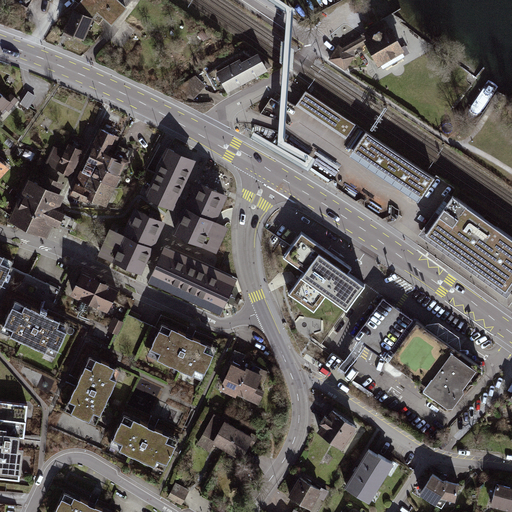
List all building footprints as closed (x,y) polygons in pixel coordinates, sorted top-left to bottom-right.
[(133,0),(80,0),(72,9),(94,19),(93,20),(97,24),(103,17),(112,25),(133,0)] [(94,19),(72,9),(62,31),(84,40),(93,20),(94,19)] [(337,43),(327,58),(344,69),(354,54),(354,49),(365,43),(378,66),(405,50),(386,17),(367,31),(342,46),(337,43)] [(222,62),(205,74),(213,90),(222,86),(225,93),(267,71),(266,69),(270,67),(248,50),(245,52),(242,50),(222,62)] [(191,72),(169,92),(191,99),(204,86),(191,72)] [(15,80),(9,76),(5,83),(11,86),(15,80)] [(347,138),(357,122),(308,90),(298,106),(347,138)] [(27,91),(19,104),(27,109),(35,97),(27,91)] [(0,92),(0,115),(2,113),(1,112),(4,107),(8,111),(17,101),(9,93),(5,98),(0,92)] [(98,128),(89,146),(108,155),(110,150),(112,151),(118,138),(98,128)] [(421,200),(436,177),(366,130),(350,153),(421,200)] [(55,147),(46,165),(72,177),(80,158),(81,150),(78,149),(80,145),(75,142),(73,147),(66,143),(62,151),(55,147)] [(127,150),(116,145),(110,157),(107,155),(101,169),(118,177),(127,157),(124,155),(127,150)] [(108,155),(89,146),(78,171),(87,175),(86,179),(112,191),(118,177),(101,169),(107,155),(108,155)] [(194,161),(169,150),(147,196),(172,207),(185,180),(194,161)] [(87,175),(78,171),(67,195),(83,203),(84,201),(89,191),(82,188),(86,179),(87,175)] [(36,185),(26,180),(5,221),(33,236),(37,236),(45,239),(47,234),(51,226),(55,228),(56,226),(62,215),(63,213),(56,210),(64,196),(62,195),(60,195),(65,186),(41,175),(36,185)] [(112,191),(86,179),(82,188),(89,191),(84,201),(103,207),(112,191)] [(214,191),(199,184),(188,208),(176,233),(217,252),(228,228),(224,227),(220,225),(214,222),(226,196),(214,191)] [(511,278),(511,236),(450,194),(424,232),(505,288),(511,278)] [(124,236),(111,230),(100,254),(118,262),(140,272),(150,252),(163,222),(135,210),(124,236)] [(366,279),(300,232),(291,245),(283,255),(295,264),(303,270),(297,278),(288,291),(316,312),(329,294),(346,306),(366,279)] [(224,273),(165,246),(151,277),(149,283),(182,297),(220,314),(221,314),(238,278),(224,273)] [(0,287),(10,266),(13,259),(0,253),(0,287)] [(19,271),(10,266),(0,286),(0,315),(38,332),(59,288),(42,281),(19,271)] [(82,270),(80,269),(68,295),(79,300),(76,306),(77,309),(79,311),(82,312),(84,310),(87,305),(105,314),(117,288),(82,270)] [(474,376),(481,367),(398,308),(383,297),(354,339),(361,344),(368,349),(452,408),(474,376)] [(42,309),(15,298),(0,330),(21,339),(55,354),(69,322),(42,309)] [(147,325),(126,314),(110,346),(108,350),(104,358),(117,365),(104,394),(151,417),(181,432),(184,425),(191,407),(200,387),(143,361),(156,329),(147,325)] [(122,320),(111,314),(105,328),(115,333),(122,320)] [(189,334),(163,322),(149,353),(178,367),(204,379),(219,348),(193,336),(189,334)] [(240,351),(236,349),(234,352),(236,356),(232,363),(241,367),(244,360),(246,354),(240,351)] [(359,371),(332,353),(318,374),(345,392),(359,371)] [(78,382),(65,409),(97,424),(122,369),(119,368),(90,354),(78,382)] [(231,365),(220,389),(237,397),(238,395),(248,370),(241,367),(232,363),(231,365)] [(248,370),(238,395),(260,404),(266,390),(258,387),(262,378),(265,379),(268,373),(265,372),(262,370),(263,369),(256,366),(255,370),(250,368),(248,370)] [(30,404),(0,400),(0,477),(21,480),(25,448),(20,447),(21,441),(22,437),(26,437),(26,434),(30,404)] [(361,426),(334,408),(329,415),(326,413),(321,421),(323,423),(318,432),(345,450),(361,426)] [(240,428),(215,413),(197,444),(211,451),(214,444),(218,446),(227,451),(240,428)] [(147,424),(125,414),(111,445),(165,470),(179,439),(147,424)] [(255,438),(240,428),(227,451),(243,461),(255,438)] [(395,463),(369,447),(345,487),(371,502),(395,463)] [(431,471),(416,489),(433,500),(436,495),(452,499),(456,480),(443,478),(431,471)] [(323,490),(300,477),(290,495),(313,508),(323,490)] [(511,484),(494,480),(488,503),(511,511),(511,484)] [(188,489),(175,481),(166,496),(179,504),(188,489)] [(110,511),(92,503),(64,490),(54,511),(110,511)]
